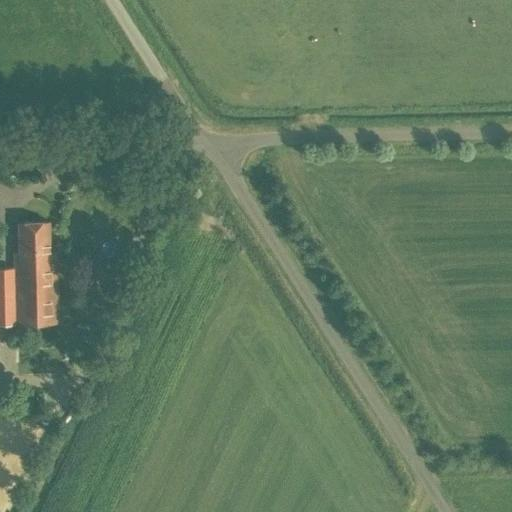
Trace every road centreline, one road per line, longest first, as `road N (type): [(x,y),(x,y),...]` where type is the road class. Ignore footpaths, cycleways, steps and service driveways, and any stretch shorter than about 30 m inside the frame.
road 1 (unclassified): [(440,511),(202,142)]
road 2 (unclassified): [(202,142),(511,131)]
road 3 (unclassified): [(0,154),(202,142)]
road 4 (unclassified): [(202,142),(112,0)]
